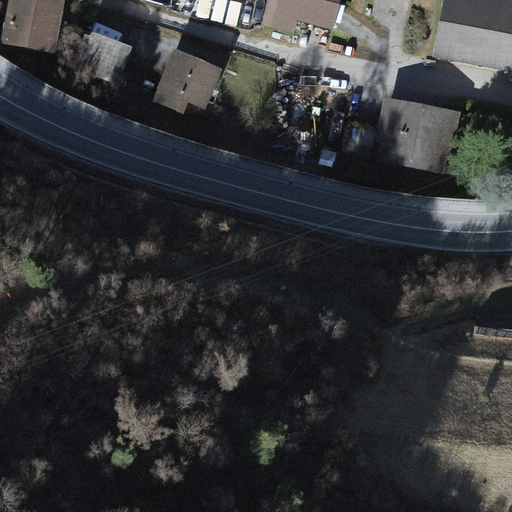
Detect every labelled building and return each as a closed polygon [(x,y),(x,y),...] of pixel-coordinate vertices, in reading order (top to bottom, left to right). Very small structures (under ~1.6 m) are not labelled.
[(52,57),(59,7),(9,0),(7,0),(0,50),(52,57)] [(330,33),(338,0),(268,0),(263,24),(289,30),(291,23),(330,33)] [(511,4),(489,0),(443,0),(433,60),(511,74),(511,4)] [(84,36),(66,30),(60,47),(78,53),(84,36)] [(118,93),(131,53),(86,38),(72,78),(118,93)] [(201,123),(217,76),(168,59),(152,106),(201,123)] [(455,118),(382,105),(371,162),(445,175),(455,118)] [(362,131),(333,125),(327,154),(356,161),(362,131)]
